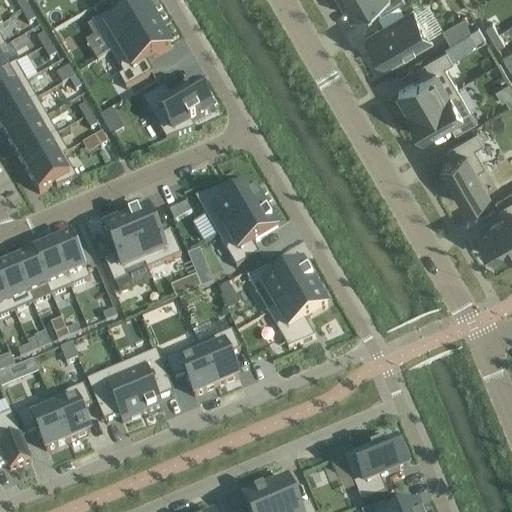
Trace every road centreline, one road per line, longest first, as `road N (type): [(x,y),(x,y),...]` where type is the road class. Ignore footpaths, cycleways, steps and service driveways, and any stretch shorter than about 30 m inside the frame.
road 1 (residential): [(0,509),(374,349)]
road 2 (unclassified): [(481,346),(281,0)]
road 3 (residential): [(400,404),(145,511)]
road 4 (residential): [(3,238),(251,132)]
road 5 (residential): [(251,132),(374,349)]
road 6 (residential): [(172,0),(251,132)]
